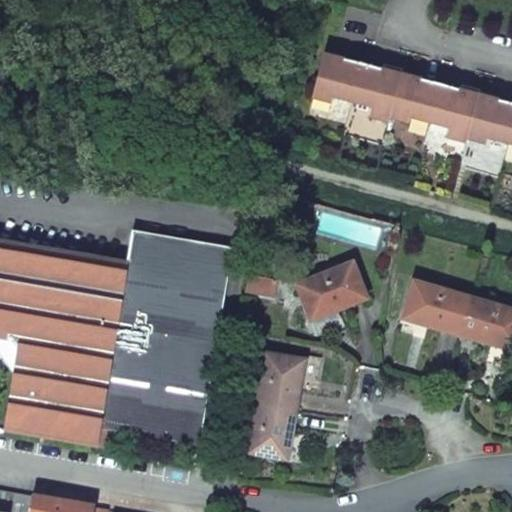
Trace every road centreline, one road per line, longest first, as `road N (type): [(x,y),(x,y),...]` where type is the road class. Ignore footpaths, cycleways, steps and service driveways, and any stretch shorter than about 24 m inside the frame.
road 1 (track): [(0,85),(511,224)]
road 2 (residential): [(511,470),(462,473),(375,507),(318,507),(0,457)]
road 3 (residential): [(511,62),(396,32),(407,0)]
